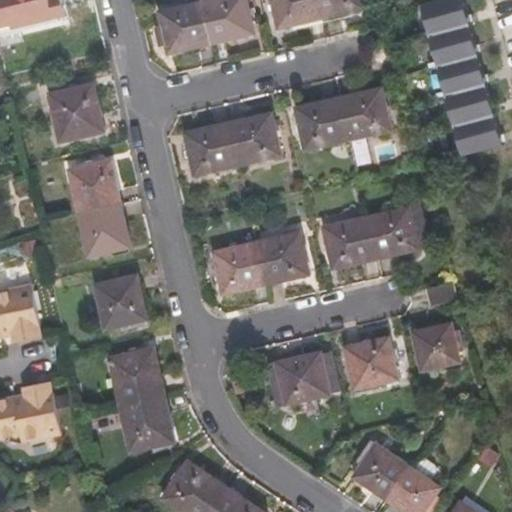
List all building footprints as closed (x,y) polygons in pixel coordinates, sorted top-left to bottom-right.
[(0,0),(0,34),(75,17),(70,0),(0,0)] [(215,0),(203,3),(213,44),(256,34),(249,6),(247,0),(215,0)] [(273,0),(280,28),(323,19),(318,0),(273,0)] [(318,0),(323,19),(366,9),(363,0),(318,0)] [(463,0),(442,0),(421,6),(461,154),(502,144),(463,0)] [(169,55),(213,44),(203,3),(189,6),(159,13),(163,30),(166,41),(169,55)] [(62,143),(106,132),(95,84),(51,95),(62,143)] [(341,98),(351,140),(394,130),(390,112),(384,88),(341,98)] [(308,150),(351,140),(341,98),(298,109),(308,150)] [(390,112),(394,130),(402,129),(398,110),(390,112)] [(231,123),(240,166),(283,156),(274,114),(231,123)] [(196,176),(240,166),(231,123),(187,133),(196,176)] [(81,214),(123,204),(113,161),(71,170),(81,214)] [(132,247),(123,204),(81,214),(91,257),(132,247)] [(421,205),(368,218),(378,259),(421,249),(417,231),(426,228),(421,205)] [(378,259),(368,218),(325,228),(335,269),(378,259)] [(430,247),(426,228),(417,231),(421,249),(430,247)] [(301,233),(258,243),(268,285),(311,275),(301,233)] [(268,285),(258,243),(215,253),(225,295),(268,285)] [(97,285),(107,329),(149,320),(139,276),(97,285)] [(457,299),(453,283),(427,289),(431,306),(457,299)] [(16,343),(42,338),(41,331),(33,287),(0,292),(0,337),(3,337),(3,334),(13,332),(16,343)] [(415,332),(423,371),(462,362),(453,324),(415,332)] [(347,348),(356,389),(400,379),(390,338),(347,348)] [(122,405),(166,395),(156,349),(112,359),(122,405)] [(280,407),(332,395),(323,353),(270,365),(280,407)] [(51,382),(24,387),(26,399),(16,401),(15,398),(0,400),(0,439),(21,435),(23,442),(62,434),(51,382)] [(177,442),(166,395),(122,405),(133,452),(177,442)] [(364,465),(378,445),(373,441),(359,462),(364,465)] [(355,477),(387,500),(409,467),(378,445),(364,465),(355,477)] [(479,460),(491,469),(500,457),(488,448),(479,460)] [(412,469),(430,481),(435,472),(434,465),(424,459),(417,460),(412,469)] [(166,497),(188,511),(212,511),(230,488),(190,462),(166,497)] [(409,467),(387,500),(405,511),(426,511),(442,489),(430,481),(412,469),(409,467)] [(264,511),(230,488),(212,511),(264,511)] [(489,511),(466,496),(462,502),(477,511),(489,511)] [(477,511),(462,502),(455,511),(477,511)]
